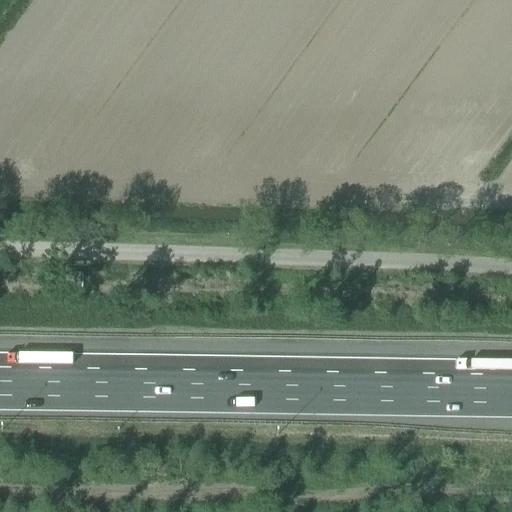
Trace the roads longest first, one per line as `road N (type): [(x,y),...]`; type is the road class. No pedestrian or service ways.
road 1 (unclassified): [(0,245),(511,268)]
road 2 (motorway): [(511,391),(0,383)]
